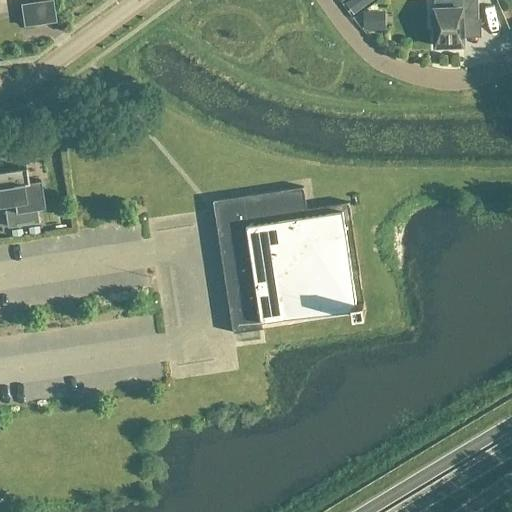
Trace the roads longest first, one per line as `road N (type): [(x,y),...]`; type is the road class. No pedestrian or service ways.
road 1 (residential): [(323,0),(371,58),(404,76),(467,81),(511,64)]
road 2 (unclassified): [(0,89),(43,74),(143,0)]
road 3 (trunk): [(511,427),(370,511)]
